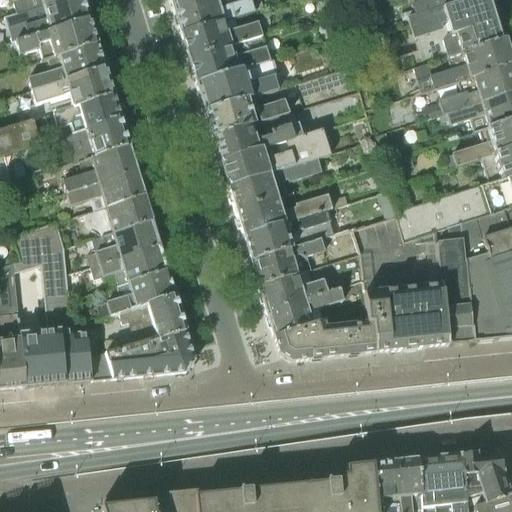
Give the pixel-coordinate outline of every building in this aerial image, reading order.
[(2,36),(5,47),(88,22),(81,0),(67,0),(30,12),(34,25),(15,31),(16,32),(2,36)] [(30,12),(67,0),(11,0),(16,16),(30,12)] [(169,0),(172,10),(204,0),(169,0)] [(181,37),(234,20),(254,14),(254,13),(263,10),(259,0),(252,0),(232,6),(230,0),(204,0),(172,10),(181,37)] [(402,22),(406,21),(474,0),(429,0),(410,6),(411,12),(400,16),(402,22)] [(447,61),(503,43),(489,0),(474,0),(406,21),(412,42),(434,35),(437,45),(442,44),(447,61)] [(189,63),(262,40),(257,25),(237,31),(234,20),(181,37),(189,63)] [(46,61),(47,63),(95,46),(88,22),(5,47),(7,52),(16,50),(18,58),(38,52),(41,63),(46,61)] [(196,86),(256,68),(269,64),(264,50),(265,50),(262,40),(189,63),(196,86)] [(432,94),(456,86),(511,69),(503,43),(447,61),(428,67),(427,66),(412,70),(413,71),(407,73),(410,85),(416,83),(419,95),(431,92),(432,94)] [(30,94),(103,72),(95,46),(47,63),(50,74),(26,81),(30,94)] [(204,115),(258,99),(277,93),(273,80),(274,80),(273,78),(261,81),(256,68),(196,86),(204,115)] [(436,120),(444,117),(511,96),(511,71),(511,69),(456,86),(459,96),(436,103),(437,106),(421,111),(424,117),(434,113),(436,120)] [(51,117),(111,98),(103,72),(30,94),(18,98),(22,111),(34,107),(47,104),(51,117)] [(476,135),(511,124),(511,96),(444,117),(448,130),(468,124),(472,137),(476,135)] [(71,136),(119,122),(111,98),(51,117),(56,130),(68,127),(71,136)] [(212,140),(250,128),(288,117),(283,102),(261,109),(258,99),(204,115),(212,140)] [(0,189),(48,175),(32,122),(0,131),(0,189)] [(77,165),(127,150),(119,122),(71,136),(62,138),(71,167),(77,165)] [(454,170),(480,162),(511,152),(511,124),(476,135),(480,147),(450,156),(446,159),(449,171),(454,170)] [(219,163),(301,138),(297,126),(269,133),(270,138),(255,143),(250,128),(212,140),(219,163)] [(227,190),(316,163),(329,158),(321,132),(301,138),(219,163),(227,190)] [(64,196),(135,175),(127,150),(77,165),(81,177),(60,183),(64,196)] [(487,185),(511,177),(511,152),(480,162),(487,185)] [(395,162),(386,165),(392,185),(401,182),(398,173),(395,162)] [(234,212),(285,197),(282,184),(286,183),(287,186),(320,176),(316,163),(227,190),(234,212)] [(92,215),(142,199),(135,175),(64,196),(68,209),(89,203),(92,215)] [(446,231),(459,227),(511,210),(511,177),(487,185),(396,213),(395,220),(403,245),(446,231)] [(242,238),(334,210),(336,209),(334,204),(329,206),(327,197),(295,207),(291,195),(285,197),(234,212),(242,238)] [(100,240),(150,225),(142,199),(92,215),(82,218),(84,224),(85,226),(86,227),(87,229),(89,230),(91,231),(93,231),(95,232),(96,233),(97,234),(98,235),(99,237),(100,238),(100,240)] [(250,263),(306,246),(302,234),(329,225),(327,219),(336,216),(334,210),(242,238),(250,263)] [(420,303),(425,350),(511,341),(511,210),(459,227),(465,299),(420,303)] [(89,270),(158,249),(150,225),(100,240),(95,242),(98,254),(85,258),(89,270)] [(19,265),(11,268),(12,276),(40,267),(47,330),(18,333),(23,390),(49,388),(88,384),(83,337),(70,338),(65,276),(62,251),(55,226),(11,240),(19,265)] [(257,289),(307,274),(310,273),(306,260),(323,254),(320,242),(306,246),(250,263),(257,289)] [(116,289),(165,274),(158,249),(89,270),(93,283),(101,280),(112,278),(116,289)] [(0,392),(23,390),(18,333),(12,276),(11,268),(11,267),(0,270),(0,392)] [(99,321),(117,315),(173,298),(165,274),(116,289),(119,301),(94,308),(99,321)] [(265,313),(326,294),(322,282),(311,285),(307,274),(257,289),(265,313)] [(341,282),(322,282),(326,294),(338,290),(343,289),(341,282)] [(373,355),(425,350),(420,303),(419,289),(362,296),(365,326),(372,325),(373,355)] [(273,339),(312,327),(308,314),(342,304),(338,290),(326,294),(265,313),(273,339)] [(159,341),(183,334),(173,298),(117,315),(121,327),(127,325),(134,347),(158,339),(159,341)] [(290,364),(373,355),(372,325),(365,326),(325,330),(323,323),(312,327),(273,339),(278,357),(290,364)] [(131,347),(141,379),(184,374),(192,362),(183,334),(159,341),(158,339),(134,347),(131,347)] [(103,356),(87,360),(89,384),(141,379),(131,347),(103,356)] [(463,511),(508,499),(500,470),(497,458),(490,454),(459,457),(461,481),(463,511)] [(463,511),(461,481),(459,457),(415,462),(419,499),(420,511),(463,511)] [(394,464),(399,511),(410,511),(410,500),(419,499),(415,462),(394,464)] [(399,511),(394,464),(369,467),(373,511),(399,511)] [(350,511),(347,478),(315,482),(315,481),(118,501),(119,509),(104,510),(104,511),(350,511)] [(463,511),(511,511),(508,499),(463,511)]
